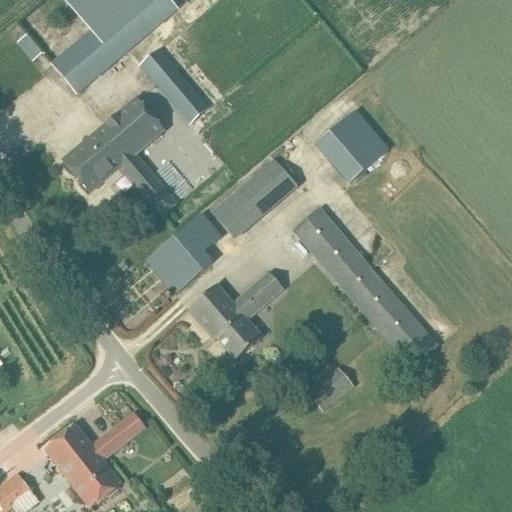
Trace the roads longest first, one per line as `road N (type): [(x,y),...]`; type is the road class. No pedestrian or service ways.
road 1 (unclassified): [(124,366),(0,180)]
road 2 (unclassified): [(252,511),(124,366)]
road 3 (unclassified): [(0,463),(124,366)]
